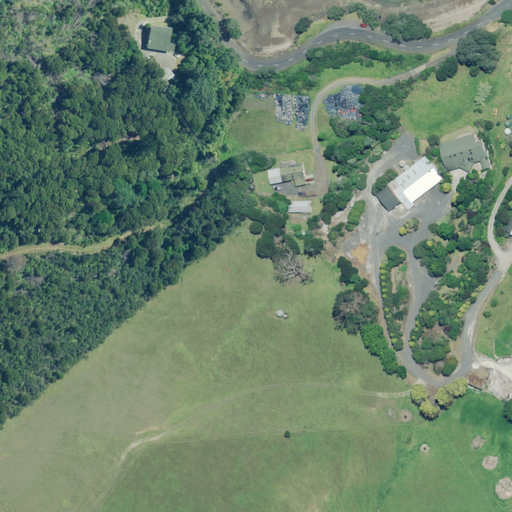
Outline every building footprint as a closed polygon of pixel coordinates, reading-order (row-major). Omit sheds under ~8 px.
[(170,29),(150,26),(146,48),(172,52),(173,43),(168,42),(170,29)] [(173,76),(166,67),(162,71),(168,79),(173,76)] [(478,142),(475,133),(440,144),(448,171),(461,167),(471,171),(476,162),(482,160),(485,169),(492,167),(483,140),(478,142)] [(444,179),(427,156),(379,193),(391,210),(403,201),(409,210),(416,205),(414,202),(444,179)] [(294,164),(294,160),(277,163),(278,169),(270,170),(272,183),(296,179),(297,185),(307,184),(303,162),(294,164)] [(311,211),(311,201),(290,201),(290,212),(311,211)]
